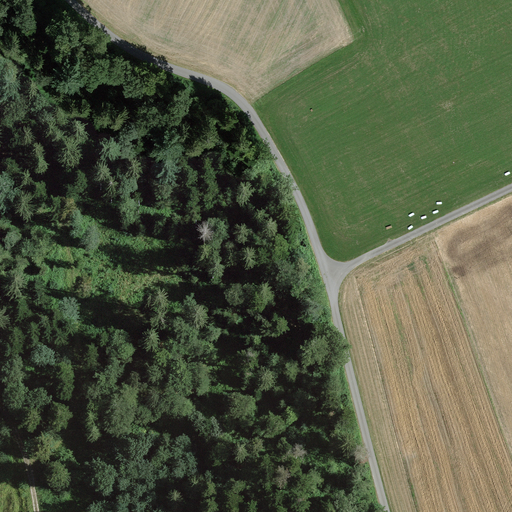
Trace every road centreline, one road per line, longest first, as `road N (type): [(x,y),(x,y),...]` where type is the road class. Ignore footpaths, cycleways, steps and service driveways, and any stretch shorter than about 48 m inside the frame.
road 1 (track): [(0,51),(57,208),(78,346),(77,407),(31,481)]
road 2 (unclassified): [(325,277),(315,240),(236,99),(137,56),(65,0)]
road 3 (residential): [(511,186),(325,277)]
road 4 (unclassified): [(373,471),(325,277)]
